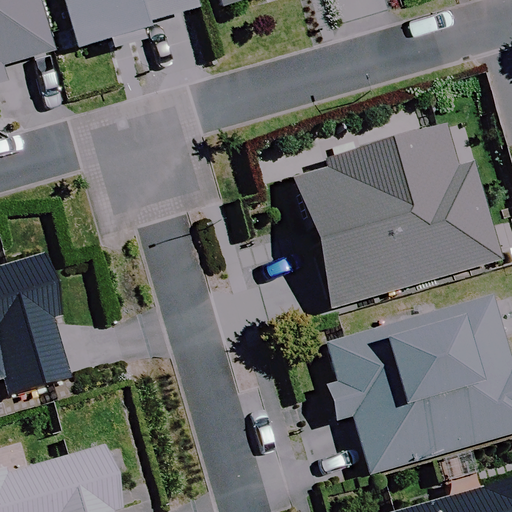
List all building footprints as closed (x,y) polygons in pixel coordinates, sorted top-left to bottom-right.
[(0,0),(0,64),(50,52),(36,0),(0,0)] [(61,0),(75,46),(146,26),(145,22),(197,7),(194,0),(61,0)] [(443,161),(436,135),(281,179),(321,317),(495,267),(462,156),(443,161)] [(58,314),(42,256),(0,267),(0,384),(4,398),(66,381),(48,317),(58,314)] [(511,367),(508,369),(489,298),(325,344),(335,381),(322,385),(332,419),(348,415),(365,478),(511,436),(511,367)] [(112,511),(117,511),(100,449),(4,475),(2,468),(0,468),(0,511),(112,511)] [(511,511),(511,476),(390,511),(511,511)]
